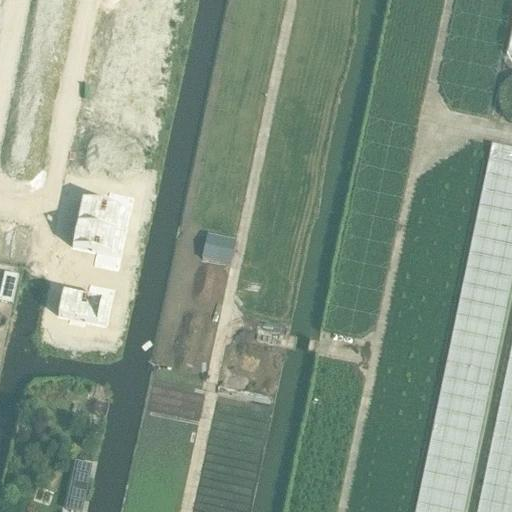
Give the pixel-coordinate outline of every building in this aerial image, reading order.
[(126,2),(126,3),(167,12),(169,0),(126,0),(126,2)] [(126,3),(121,28),(135,31),(142,32),(146,33),(144,46),(168,51),(171,38),(162,36),(167,12),(126,3)] [(108,76),(105,91),(108,91),(107,97),(157,107),(165,69),(140,64),(137,77),(133,76),(126,74),(112,71),(111,76),(108,76)] [(91,136),(88,151),(91,152),(90,157),(104,160),(111,162),(115,162),(113,175),(137,180),(145,142),(95,132),(94,137),(91,136)] [(511,149),(491,145),(414,511),(462,511),(511,273),(511,149)] [(75,224),(75,225),(126,235),(134,198),(109,193),(106,206),(81,201),(76,224),(75,224)] [(75,225),(70,249),(84,252),(92,254),(96,255),(93,267),(118,273),(126,235),(75,225)] [(207,236),(202,259),(230,265),(235,242),(207,236)] [(62,293),(56,318),(68,321),(68,325),(84,329),(85,324),(106,329),(114,291),(90,286),(87,298),(83,297),(75,296),(62,293)] [(1,289),(0,292),(0,303),(11,306),(15,292),(1,289)] [(511,511),(511,339),(476,511),(511,511)] [(74,463),(65,511),(67,511),(81,511),(91,467),(74,463)]
